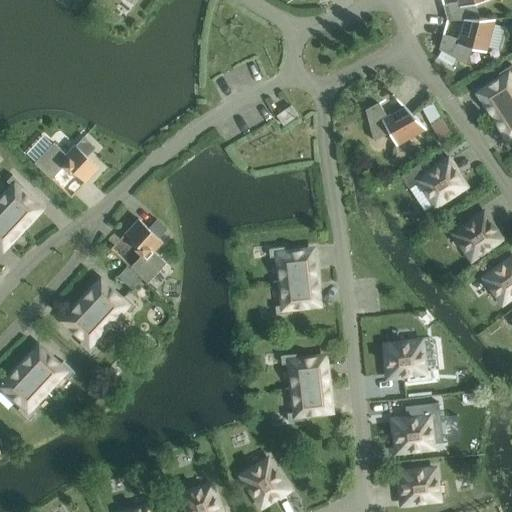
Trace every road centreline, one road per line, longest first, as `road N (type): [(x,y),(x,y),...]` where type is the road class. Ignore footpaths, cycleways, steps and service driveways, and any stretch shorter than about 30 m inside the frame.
road 1 (residential): [(363,503),(322,91)]
road 2 (residential): [(290,68),(97,202)]
road 3 (residential): [(0,350),(62,286),(97,202)]
road 4 (residential): [(413,43),(511,188)]
road 5 (residential): [(97,202),(0,282)]
